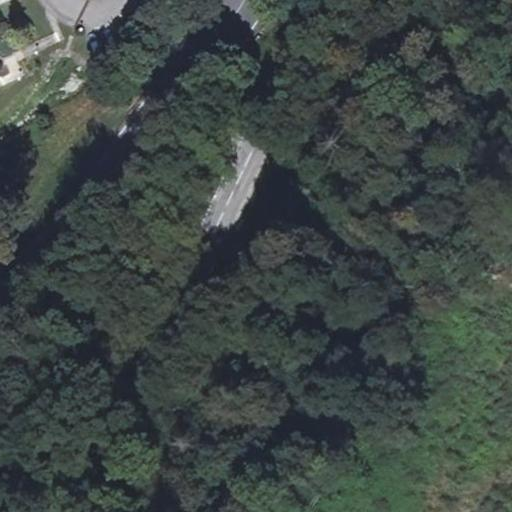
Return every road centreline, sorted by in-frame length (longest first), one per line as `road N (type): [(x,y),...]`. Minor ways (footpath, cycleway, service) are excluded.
road 1 (tertiary): [(322,0),(297,76),(94,511)]
road 2 (secondary): [(0,299),(232,0)]
